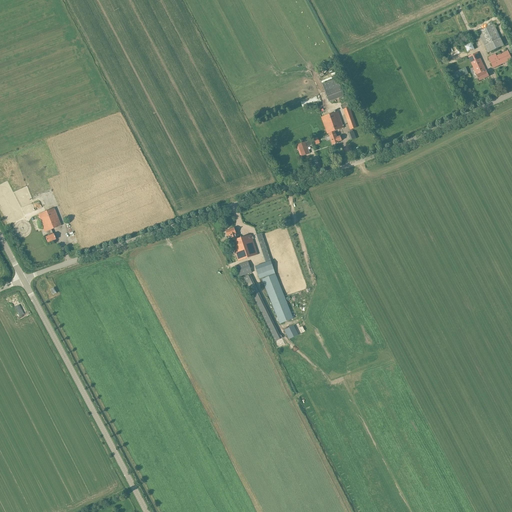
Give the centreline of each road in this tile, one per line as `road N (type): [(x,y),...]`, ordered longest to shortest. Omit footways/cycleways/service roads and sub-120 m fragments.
road 1 (unclassified): [(22,279),(391,151),(511,93)]
road 2 (tertiary): [(145,511),(22,279)]
